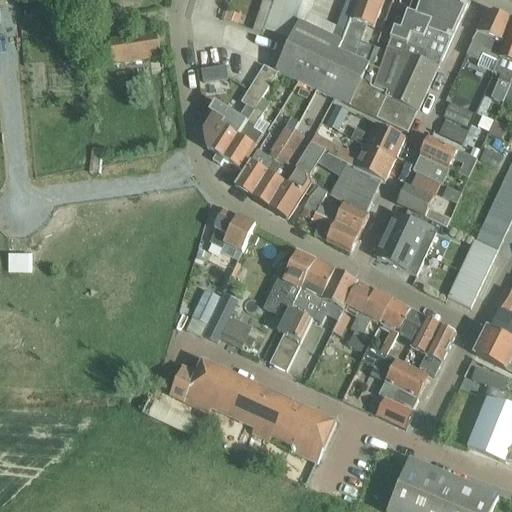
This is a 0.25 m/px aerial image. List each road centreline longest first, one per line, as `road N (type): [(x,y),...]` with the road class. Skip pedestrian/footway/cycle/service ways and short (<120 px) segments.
road 1 (residential): [(356,269),(221,197),(205,179),(176,31),(180,0)]
road 2 (residential): [(356,269),(479,0)]
road 3 (residential): [(417,447),(185,344)]
road 4 (residential): [(473,331),(356,269)]
road 5 (residential): [(417,447),(473,331)]
